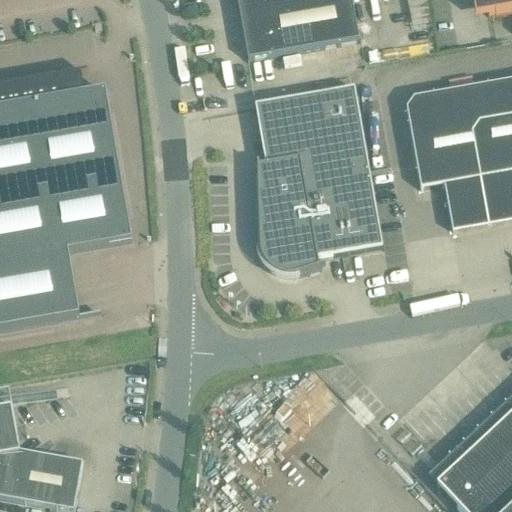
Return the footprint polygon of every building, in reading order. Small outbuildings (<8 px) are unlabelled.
[(236,0),(238,11),(302,0),(236,0)] [(350,0),(302,0),(238,11),(248,66),(359,46),(350,0)] [(511,0),(471,0),(475,23),(488,20),(492,20),(511,16),(511,0)] [(0,337),(80,324),(68,259),(132,248),(105,97),(84,100),(81,82),(87,80),(87,78),(0,93),(0,337)] [(511,86),(414,104),(406,115),(420,195),(444,191),(452,235),(453,235),(453,233),(511,222),(511,86)] [(354,95),(255,112),(265,171),(259,173),(258,166),(257,166),(260,253),(260,256),(260,259),(261,261),(262,264),(263,266),(264,268),(266,270),(267,272),(269,274),(271,276),(273,277),(276,279),(278,280),(280,281),(283,281),(285,282),(291,282),(293,282),(296,281),(298,281),(322,273),(321,272),(319,272),(317,265),(382,253),(354,95)] [(451,479),(437,493),(455,511),(511,511),(511,403),(511,404),(509,402),(499,412),(501,414),(497,417),(495,415),(485,425),(487,427),(483,430),(481,428),(471,438),(473,440),(469,444),(467,441),(457,451),(459,453),(455,457),(453,455),(443,464),(445,467),(442,469),(451,479)] [(0,414),(0,504),(42,511),(75,511),(83,469),(20,457),(11,412),(0,414)] [(428,482),(437,493),(451,479),(442,469),(428,482)]
